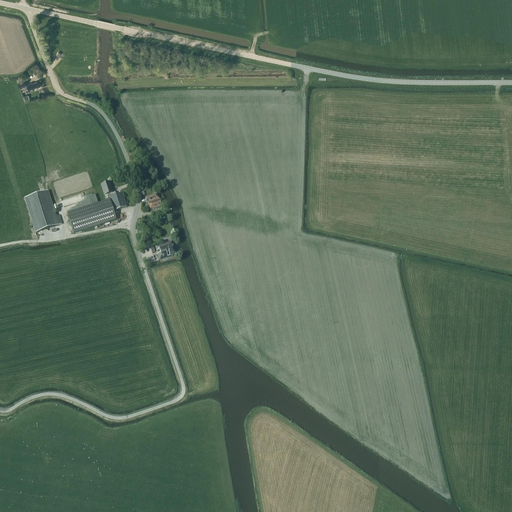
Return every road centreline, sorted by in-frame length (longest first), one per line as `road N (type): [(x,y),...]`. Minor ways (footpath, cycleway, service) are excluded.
road 1 (tertiary): [(511,82),(359,77),(25,8)]
road 2 (unclassified): [(144,269),(132,227),(139,198),(125,152),(101,111),(54,84),(25,8)]
